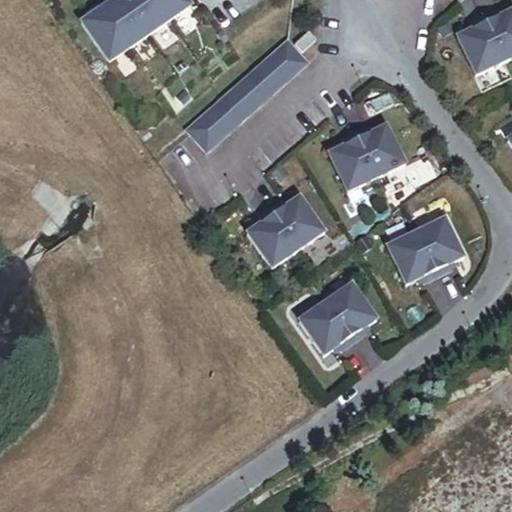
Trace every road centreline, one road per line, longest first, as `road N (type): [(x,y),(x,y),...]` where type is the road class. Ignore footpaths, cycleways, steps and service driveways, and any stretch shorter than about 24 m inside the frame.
road 1 (residential): [(179,511),(511,276)]
road 2 (residential): [(195,194),(381,28)]
road 3 (residential): [(511,233),(381,28)]
